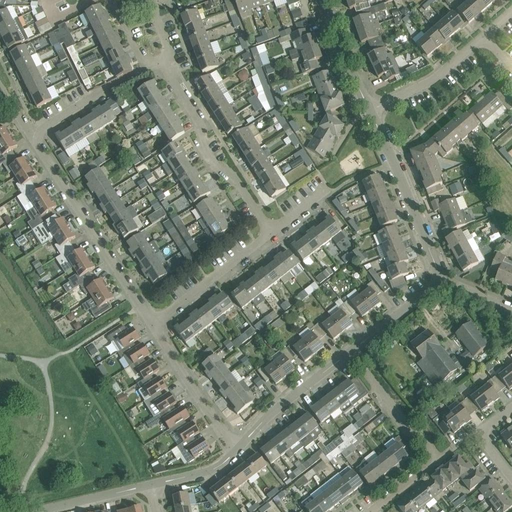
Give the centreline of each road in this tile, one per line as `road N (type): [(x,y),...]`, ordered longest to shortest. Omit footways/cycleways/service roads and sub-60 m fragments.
road 1 (residential): [(151,324),(38,142)]
road 2 (residential): [(270,233),(203,138),(168,57)]
road 3 (residential): [(237,449),(151,324)]
road 4 (residential): [(151,324),(270,233)]
road 5 (residential): [(237,449),(349,351)]
road 6 (residential): [(270,233),(332,183),(393,162)]
road 7 (residential): [(370,111),(432,80),(486,35)]
road 8 (residential): [(438,458),(349,351)]
road 9 (residential): [(38,142),(45,126),(145,69)]
road 10 (residential): [(438,279),(393,162)]
road 11 (residential): [(370,111),(322,0)]
